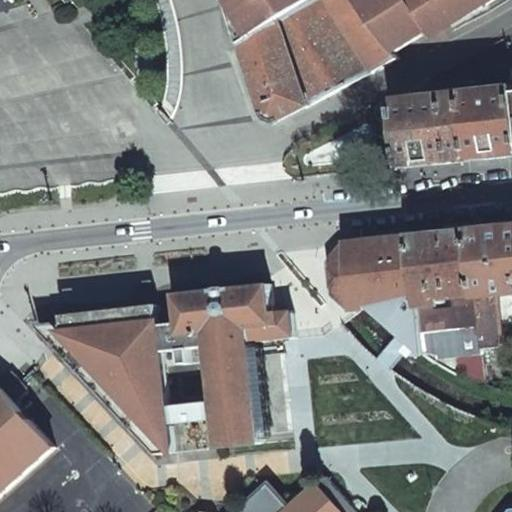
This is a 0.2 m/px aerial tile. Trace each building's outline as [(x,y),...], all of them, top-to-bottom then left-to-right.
[(233,0),(232,1),(248,46),(288,20),(318,0),(233,0)] [(378,71),(334,0),(321,0),(288,22),(315,105),(378,71)] [(399,53),(359,0),(334,0),(378,71),(403,58),(399,53)] [(359,0),(399,53),(434,31),(437,35),(463,19),(448,0),(359,0)] [(448,0),(463,19),(483,6),(486,9),(501,0),(448,0)] [(281,123),(315,105),(288,22),(288,20),(248,46),(270,118),(281,123)] [(399,98),(408,166),(511,154),(511,42),(510,39),(478,53),(488,68),(490,88),(399,98)] [(399,94),(399,98),(490,88),(488,68),(478,53),(399,94)] [(511,224),(476,229),(483,296),(488,349),(508,348),(501,293),(511,291),(511,224)] [(416,236),(422,300),(483,296),(476,229),(416,236)] [(354,311),(376,311),(403,335),(429,355),(422,300),(416,236),(352,243),(338,260),(340,293),(354,311)] [(71,325),(46,328),(164,455),(181,453),(168,354),(186,352),(188,366),(214,362),(223,449),(267,444),(254,344),(299,339),(297,313),(279,315),(275,287),(181,298),(184,326),(165,328),(162,307),(71,319),(71,325)] [(488,349),(483,296),(422,300),(429,355),(488,349)] [(459,407),(473,374),(422,354),(409,387),(459,407)] [(18,403),(30,393),(27,390),(15,376),(3,386),(18,403)] [(0,502),(59,450),(18,403),(3,386),(0,388),(0,502)] [(356,511),(328,480),(294,510),(273,486),(242,511),(356,511)]
